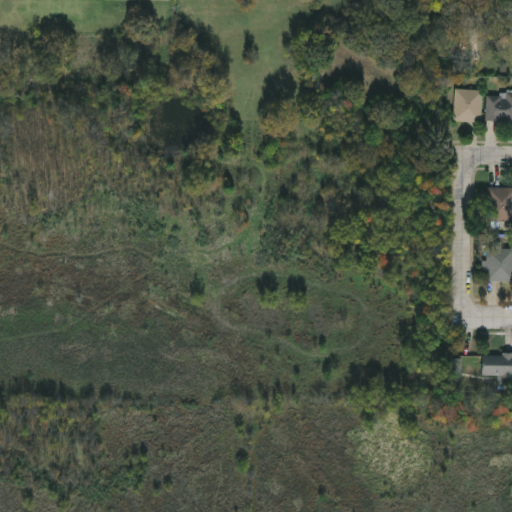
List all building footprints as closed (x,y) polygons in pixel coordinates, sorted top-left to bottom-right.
[(455,120),(455,88),(482,88),(482,120),(455,120)] [(511,120),(486,120),(487,94),(507,94),(507,90),(511,90),(511,120)] [(490,186),(511,186),(511,219),(490,219),(490,186)] [(511,247),(511,279),(487,279),(487,247),(511,247)] [(482,353),(511,353),(511,376),(482,376),(482,353)]
